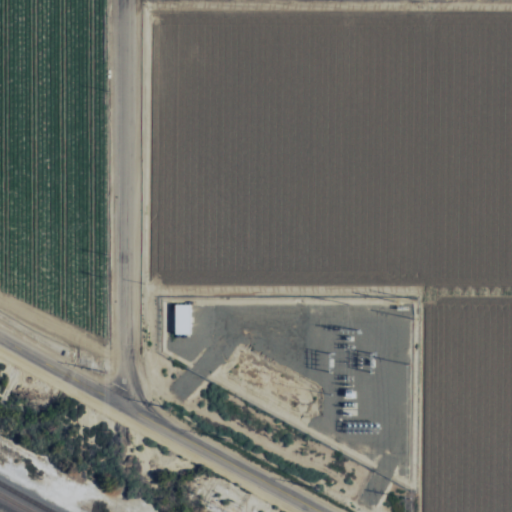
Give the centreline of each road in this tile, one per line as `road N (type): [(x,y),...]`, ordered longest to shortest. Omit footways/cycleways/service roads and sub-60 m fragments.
road 1 (track): [(0,302),(72,344),(106,353),(106,0)]
road 2 (residential): [(124,0),(111,396)]
road 3 (residential): [(318,511),(0,330)]
